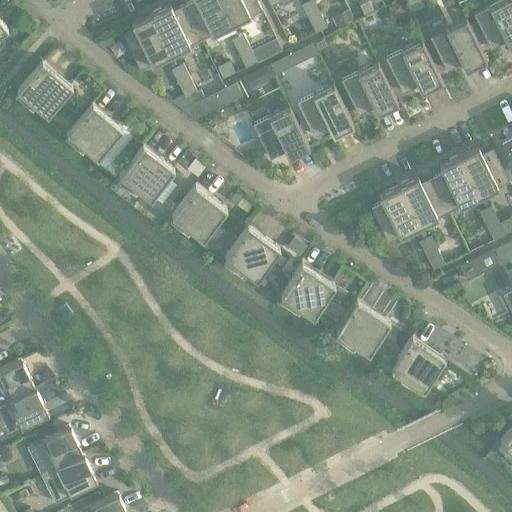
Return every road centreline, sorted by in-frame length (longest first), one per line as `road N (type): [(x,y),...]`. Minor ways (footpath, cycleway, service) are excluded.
road 1 (residential): [(283,201),(55,20)]
road 2 (residential): [(256,511),(511,387)]
road 3 (residential): [(511,355),(283,201)]
road 4 (residential): [(283,201),(511,90)]
road 5 (residential): [(168,511),(43,322)]
